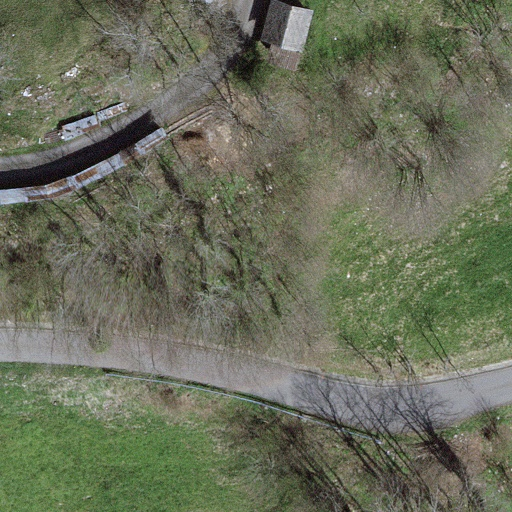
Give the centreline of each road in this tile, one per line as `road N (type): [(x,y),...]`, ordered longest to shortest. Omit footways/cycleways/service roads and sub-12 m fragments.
road 1 (tertiary): [(0,363),(107,368),(446,409),(511,397)]
road 2 (track): [(0,167),(74,157),(175,105),(238,33),(250,0)]
